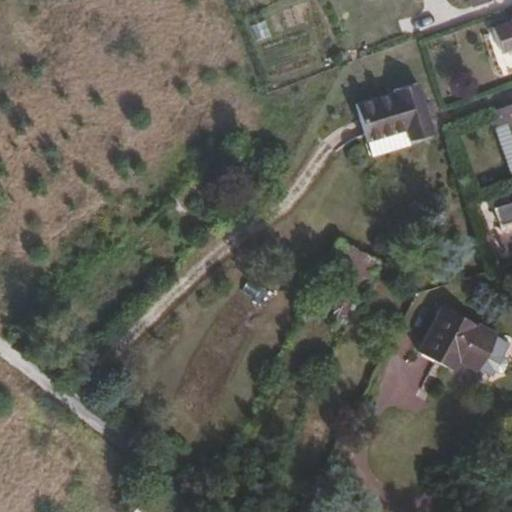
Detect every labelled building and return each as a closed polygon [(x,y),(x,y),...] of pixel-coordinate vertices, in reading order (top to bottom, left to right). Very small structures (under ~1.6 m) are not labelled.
[(471,0),(477,11),(502,0),(471,0)] [(511,31),(501,35),(509,59),(511,58),(511,31)] [(399,99),(422,92),(421,88),(397,96),(399,99)] [(427,106),(422,92),(399,99),(361,112),(372,147),(409,135),(413,147),(438,138),(433,124),(427,106)] [(427,106),(433,124),(439,122),(434,104),(427,106)] [(511,114),(498,119),(503,134),(511,131),(511,114)] [(511,161),(511,131),(503,134),(511,161)] [(409,135),(372,147),(377,162),(415,151),(413,147),(409,135)] [(471,413),(500,359),(486,351),(482,357),(431,329),(426,338),(408,372),(441,390),(439,394),(471,413)] [(413,330),(411,335),(406,333),(401,334),(396,342),(398,348),(403,350),(395,365),(408,372),(426,338),(413,330)]
